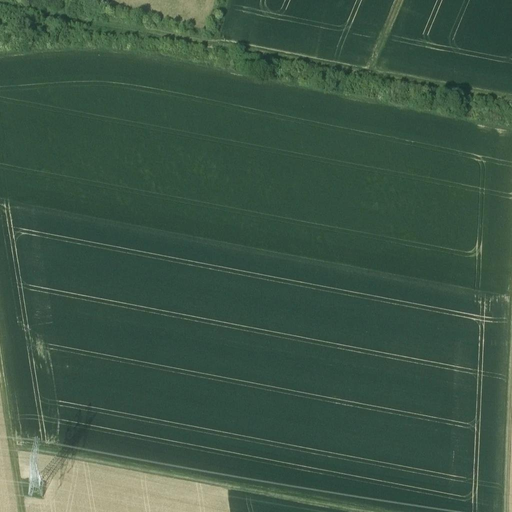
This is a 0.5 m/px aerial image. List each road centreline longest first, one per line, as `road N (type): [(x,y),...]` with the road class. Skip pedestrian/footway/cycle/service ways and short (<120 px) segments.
road 1 (track): [(0,2),(511,100)]
road 2 (track): [(366,511),(16,447)]
road 3 (track): [(0,342),(26,511)]
road 4 (track): [(511,365),(506,511)]
